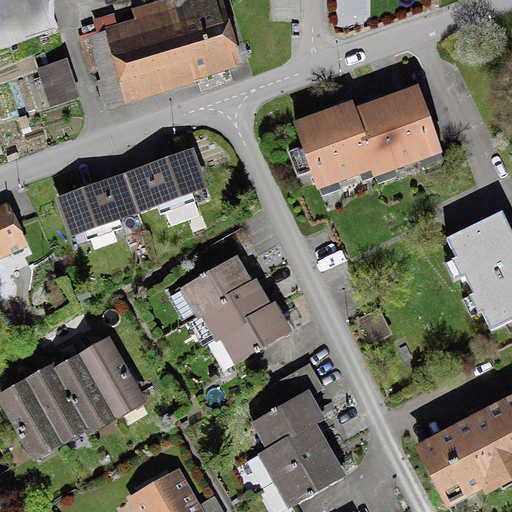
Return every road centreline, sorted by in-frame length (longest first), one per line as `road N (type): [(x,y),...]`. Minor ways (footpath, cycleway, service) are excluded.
road 1 (residential): [(221,101),(425,511)]
road 2 (residential): [(221,101),(0,182)]
road 3 (residential): [(491,0),(312,68)]
